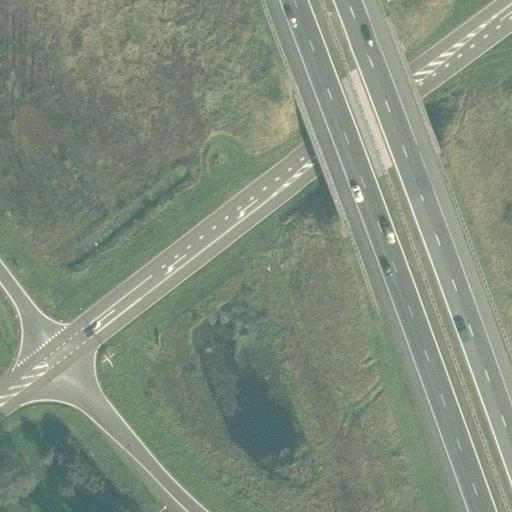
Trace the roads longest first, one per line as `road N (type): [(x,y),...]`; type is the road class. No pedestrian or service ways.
road 1 (primary): [(503,0),(50,348)]
road 2 (primary): [(61,365),(511,24)]
road 3 (motorway): [(291,0),(481,511)]
road 4 (motorway): [(511,452),(346,0)]
road 5 (motorway): [(61,365),(193,511)]
